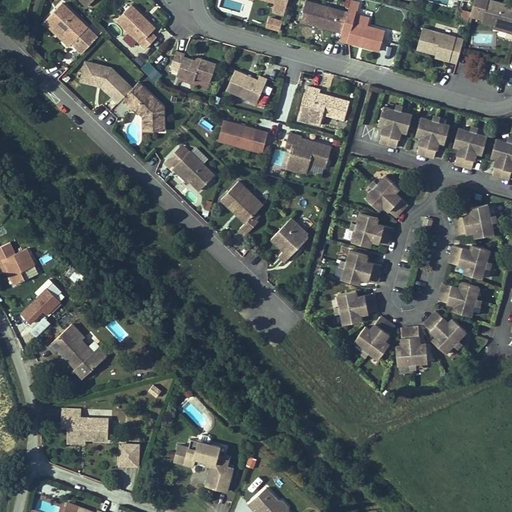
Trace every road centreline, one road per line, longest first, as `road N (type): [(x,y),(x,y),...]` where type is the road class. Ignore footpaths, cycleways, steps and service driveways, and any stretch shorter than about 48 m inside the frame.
road 1 (residential): [(0,39),(271,300),(266,324)]
road 2 (residential): [(197,3),(219,31),(490,108),(511,104)]
road 3 (residential): [(0,315),(27,379),(33,461)]
road 4 (residential): [(168,511),(33,461)]
